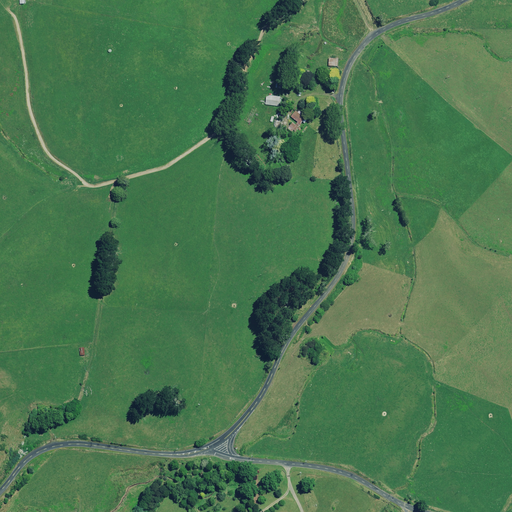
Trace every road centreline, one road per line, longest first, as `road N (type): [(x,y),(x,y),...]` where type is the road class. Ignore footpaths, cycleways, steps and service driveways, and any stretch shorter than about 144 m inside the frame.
road 1 (unclassified): [(236,427),(290,332),(336,286),(351,252),(341,109),(348,69),(374,34),(468,0)]
road 2 (unclassified): [(0,489),(19,461),(55,444),(170,455),(211,447)]
road 3 (unclassified): [(235,458),(340,472),(420,511)]
